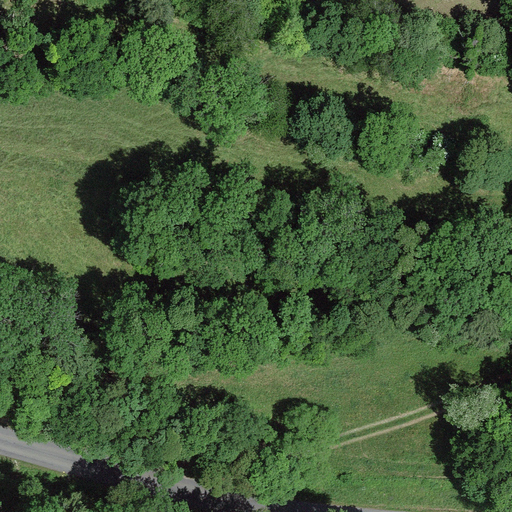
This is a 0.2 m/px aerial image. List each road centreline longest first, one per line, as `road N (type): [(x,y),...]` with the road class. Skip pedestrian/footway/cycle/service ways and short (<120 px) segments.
road 1 (track): [(511,379),(376,430),(221,456),(179,483)]
road 2 (secondary): [(291,511),(0,436)]
